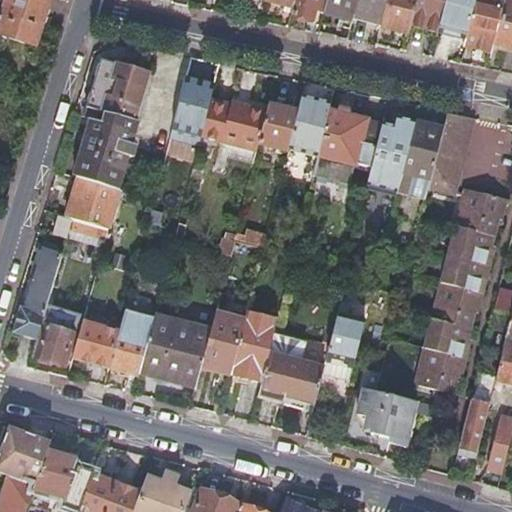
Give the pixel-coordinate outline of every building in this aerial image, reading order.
[(0,0),(0,2),(5,4),(0,18),(0,35),(35,47),(49,0),(0,0)] [(263,1),(258,0),(235,0),(235,1),(261,9),(263,2),(263,1)] [(263,2),(291,10),(293,0),(263,0),(263,1),(263,2)] [(315,11),(322,13),(324,0),(293,0),(291,10),(289,17),(311,23),(315,11)] [(324,0),(322,13),(351,20),(355,0),(324,0)] [(377,27),(378,26),(384,0),(355,0),(351,20),(352,21),(352,20),(369,24),(370,21),(377,23),(376,27),(377,27)] [(407,34),(409,28),(415,0),(384,0),(378,26),(407,34)] [(415,0),(409,28),(436,34),(444,0),(415,0)] [(444,0),(436,34),(464,40),(473,0),(444,0)] [(490,54),(492,44),(504,0),(503,0),(473,0),(464,40),(462,47),(490,54)] [(492,44),(511,49),(511,2),(504,0),(492,44)] [(143,98),(149,75),(112,65),(112,66),(99,62),(83,118),(92,121),(100,123),(103,113),(136,122),(143,98)] [(209,100),(212,89),(184,82),(181,90),(170,130),(199,138),(209,100)] [(327,112),(329,104),(300,96),(296,113),(286,151),(282,167),(291,170),(300,136),(309,138),(300,172),(311,175),(312,171),(327,112)] [(255,148),(256,144),(265,111),(245,106),(244,109),(209,100),(199,138),(237,147),(238,144),(255,148)] [(286,151),(296,113),(267,105),(265,111),(256,144),(286,151)] [(344,163),(368,169),(379,126),(346,118),(347,112),(336,110),(334,115),(327,112),(312,171),(334,177),(341,174),(344,163)] [(452,195),(471,117),(445,112),(440,130),(427,180),(426,189),(452,195)] [(133,135),(136,122),(103,113),(100,123),(92,121),(88,133),(128,143),(130,134),(133,135)] [(395,196),(396,193),(413,123),(395,118),(392,127),(384,125),(372,170),(370,170),(365,189),(368,190),(395,196)] [(411,176),(427,180),(440,130),(413,123),(396,193),(406,195),(407,189),(408,190),(411,176)] [(372,170),(384,125),(379,124),(379,126),(368,169),(370,170),(372,170)] [(125,154),(128,143),(88,133),(75,177),(76,177),(114,188),(121,166),(127,168),(130,155),(125,154)] [(427,180),(411,176),(408,190),(407,189),(406,195),(406,196),(422,200),(426,189),(427,180)] [(73,220),(109,229),(110,225),(111,221),(119,190),(114,188),(76,177),(64,217),(73,220)] [(414,385),(434,390),(454,395),(454,393),(452,393),(457,371),(460,372),(466,346),(464,345),(474,307),(477,308),(484,281),(481,280),(485,264),(488,265),(491,252),(488,251),(498,213),(501,214),(505,198),(485,193),(464,188),(461,199),(464,204),(459,225),(455,224),(451,236),(455,240),(452,254),(447,253),(444,263),(448,268),(444,282),(440,281),(437,292),(440,297),(434,319),(430,318),(427,329),(430,334),(427,347),(423,346),(420,358),(423,361),(417,384),(414,383),(414,385)] [(401,219),(390,216),(385,235),(396,238),(401,219)] [(70,230),(106,239),(109,229),(73,220),(70,230)] [(241,243),(261,248),(265,234),(244,229),(241,243)] [(106,239),(70,230),(68,238),(104,247),(106,239)] [(61,259),(63,253),(41,247),(23,309),(21,308),(13,333),(37,340),(42,325),(48,306),(51,293),(61,259)] [(229,374),(259,382),(272,329),(283,286),(253,279),(246,306),(243,320),(229,373),(229,374)] [(321,373),(348,380),(371,287),(345,279),(329,344),(321,373)] [(493,309),(511,313),(511,309),(511,295),(498,291),(493,309)] [(214,312),(243,320),(246,306),(226,301),(224,307),(215,305),(214,312)] [(44,326),(35,357),(67,367),(76,334),(82,316),(48,306),(42,325),(44,326)] [(506,332),(507,328),(511,313),(493,309),(488,328),(506,332)] [(200,367),(229,375),(229,374),(229,373),(243,320),(214,312),(209,329),(200,367)] [(194,388),(200,367),(209,329),(153,314),(147,337),(147,338),(138,372),(194,388)] [(109,367),(118,331),(82,322),(72,358),(109,367)] [(255,396),(312,411),(321,373),(329,344),(272,329),(259,382),(255,396)] [(137,374),(138,372),(147,338),(147,337),(118,331),(109,367),(137,374)] [(511,385),(511,343),(509,343),(511,334),(506,333),(494,381),(511,385)] [(362,416),(367,423),(375,391),(374,391),(360,387),(353,413),(362,416)] [(403,443),(414,402),(375,391),(367,423),(368,427),(367,433),(403,443)] [(458,448),(476,453),(482,430),(488,405),(470,401),(458,448)] [(486,470),(500,474),(504,461),(507,449),(511,430),(511,427),(511,421),(500,418),(486,470)] [(0,476),(6,479),(32,489),(46,448),(47,445),(8,431),(0,433),(0,476)] [(62,453),(46,448),(32,489),(31,490),(24,511),(26,511),(42,511),(46,501),(78,511),(88,485),(73,480),(77,468),(72,466),(76,456),(62,452),(62,453)] [(130,511),(182,511),(190,492),(174,486),(179,476),(165,471),(161,481),(144,475),(138,491),(130,511)] [(78,511),(77,511),(104,511),(115,483),(92,474),(88,485),(78,511)] [(0,493),(0,511),(23,511),(24,511),(31,490),(32,489),(6,479),(0,493)] [(115,483),(104,511),(130,511),(138,491),(115,483)] [(190,511),(199,490),(192,488),(190,492),(182,511),(190,511)] [(233,511),(236,505),(199,490),(190,511),(233,511)] [(316,511),(283,498),(277,511),(316,511)]
